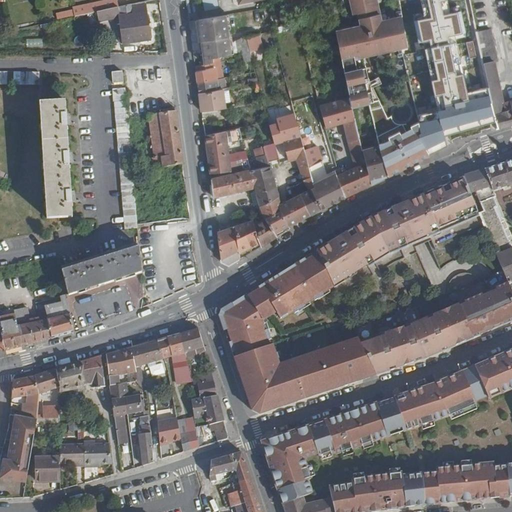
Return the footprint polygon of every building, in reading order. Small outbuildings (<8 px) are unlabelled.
[(266,4),(264,0),(239,0),(242,8),(266,4)] [(348,0),(353,27),(334,31),(342,72),(356,69),(354,59),(407,49),(401,16),(380,20),(376,0),(348,0)] [(437,8),(435,0),(418,0),(421,11),(437,8)] [(116,10),(115,2),(78,10),(79,18),(99,14),(116,10)] [(151,45),(148,16),(132,18),(131,7),(116,10),(99,14),(101,25),(120,22),(124,48),(151,45)] [(228,45),(225,21),(197,25),(201,50),(228,45)] [(276,38),(273,22),(260,24),(263,40),(276,38)] [(479,37),(476,24),(439,32),(441,45),(420,49),(425,71),(471,62),(471,63),(470,64),(471,72),(473,71),(480,102),(492,99),(488,79),(479,37)] [(499,66),(492,34),(479,37),(488,79),(498,77),(496,66),(499,66)] [(245,38),(249,52),(263,49),(259,35),(245,38)] [(249,56),(246,43),(238,44),(240,55),(244,54),(244,57),(249,56)] [(231,59),(228,45),(201,50),(203,70),(213,66),(213,63),(231,59)] [(252,67),(249,56),(244,57),(242,57),(244,68),(252,67)] [(432,102),(425,71),(408,74),(415,106),(432,102)] [(221,84),(219,72),(194,76),(196,88),(221,84)] [(0,87),(43,87),(43,74),(0,73),(0,87)] [(124,84),(124,74),(113,75),(114,85),(124,84)] [(503,98),(498,77),(488,79),(492,99),(493,100),(502,98),(503,98)] [(223,94),(221,84),(196,88),(198,98),(220,94),(223,94)] [(135,187),(127,91),(113,92),(114,106),(116,106),(125,232),(138,231),(136,209),(135,187)] [(223,114),(220,94),(198,98),(200,118),(223,114)] [(511,129),(511,105),(511,104),(504,107),(502,98),(493,100),(494,106),(500,133),(511,129)] [(73,218),(67,102),(42,102),(48,220),(73,218)] [(370,103),(371,110),(381,109),(380,102),(370,103)] [(183,167),(174,105),(161,107),(162,115),(148,117),(155,171),(183,167)] [(357,128),(352,105),(320,111),(326,133),(347,129),(351,148),(360,146),(361,146),(358,133),(357,128)] [(429,117),(428,105),(416,107),(418,117),(418,118),(429,117)] [(500,133),(494,106),(450,118),(457,145),(500,133)] [(423,137),(418,118),(418,117),(404,121),(411,145),(419,140),(419,139),(423,137)] [(449,150),(437,126),(433,126),(435,131),(423,137),(419,139),(419,140),(429,160),(449,150)] [(217,137),(216,129),(202,131),(203,140),(217,137)] [(228,165),(226,151),(234,149),(234,146),(242,145),(239,133),(217,137),(203,140),(209,179),(230,176),(228,165)] [(306,162),(301,142),(263,151),(269,171),(290,166),(306,162)] [(416,159),(411,147),(407,148),(405,142),(380,151),(381,152),(386,170),(416,159)] [(269,171),(263,151),(253,154),(257,168),(265,167),(266,172),(269,171)] [(386,170),(381,152),(363,158),(367,171),(371,189),(389,180),(386,170)] [(249,171),(246,161),(228,165),(230,176),(249,171)] [(492,191),(511,184),(511,161),(484,171),(491,187),(492,191)] [(313,190),(306,162),(290,166),(291,171),(299,169),(300,174),(306,173),(307,176),(304,177),(305,183),(303,184),(304,189),(291,195),(294,203),(290,205),(291,208),(289,209),(292,218),(294,218),(297,227),(320,215),(310,193),(313,190)] [(272,182),(269,171),(266,172),(250,175),(253,187),(272,182)] [(371,189),(367,171),(357,173),(361,194),(371,189)] [(491,187),(484,171),(463,178),(465,182),(470,194),(491,187)] [(361,194),(357,173),(338,181),(345,202),(361,194)] [(255,193),(253,187),(250,175),(210,185),(212,202),(253,193),(255,193)] [(338,181),(337,179),(313,190),(310,193),(320,215),(345,202),(338,181)] [(190,220),(185,181),(135,187),(136,209),(178,204),(180,221),(190,220)] [(276,196),(272,182),(253,187),(255,193),(255,194),(264,191),(265,196),(267,195),(268,199),(276,196)] [(374,219),(317,252),(333,285),(390,250),(439,230),(438,227),(457,219),(456,216),(462,214),(464,217),(477,211),(477,209),(470,194),(465,182),(452,188),(452,191),(446,194),(445,191),(426,199),(425,197),(388,212),(374,219)] [(277,203),(276,196),(268,199),(267,195),(265,196),(264,191),(255,194),(255,193),(253,193),(258,210),(277,203)] [(499,206),(495,197),(485,201),(483,195),(476,198),(478,203),(480,203),(482,207),(477,209),(477,211),(479,214),(486,211),(499,206)] [(283,221),(280,215),(279,210),(277,203),(258,210),(263,223),(277,219),(279,222),(283,221)] [(292,218),(289,209),(291,208),(290,205),(279,210),(280,215),(283,221),(287,232),(297,227),(294,218),(292,218)] [(287,232),(283,221),(279,222),(277,219),(263,223),(264,226),(266,225),(274,238),(287,232)] [(274,238),(266,225),(264,226),(254,231),(259,248),(260,252),(276,243),(274,238)] [(254,231),(253,226),(243,229),(250,253),(259,248),(254,231)] [(250,253),(243,229),(236,231),(240,258),(250,253)] [(240,258),(236,231),(217,238),(221,267),(229,271),(240,264),(240,258)] [(194,248),(193,240),(178,242),(179,250),(194,248)] [(511,248),(497,255),(510,286),(511,291),(511,248)] [(142,276),(138,250),(60,273),(67,298),(142,276)] [(333,285),(317,252),(298,265),(309,284),(317,300),(329,294),(328,292),(335,289),(333,285)] [(199,286),(195,257),(172,267),(175,277),(170,280),(176,297),(199,286)] [(317,300),(309,284),(298,265),(281,275),(294,294),(303,307),(309,304),(308,301),(313,299),(314,302),(317,300)] [(283,301),(294,294),(281,275),(261,287),(267,295),(279,313),(288,309),(283,301)] [(133,300),(144,297),(138,277),(127,281),(133,300)] [(502,322),(508,319),(509,321),(511,319),(511,291),(510,286),(496,291),(497,294),(485,299),(484,297),(460,307),(458,305),(410,326),(384,334),(385,337),(361,344),(366,356),(369,361),(375,375),(425,358),(473,338),(472,337),(503,324),(502,322)] [(279,313),(267,295),(261,287),(242,299),(260,316),(275,309),(277,314),(279,313)] [(303,307),(294,294),(283,301),(288,309),(291,308),(293,311),(303,307)] [(73,335),(65,298),(56,300),(58,309),(45,311),(47,323),(37,324),(42,344),(73,335)] [(269,343),(258,317),(260,316),(242,299),(221,312),(220,314),(225,329),(230,328),(233,337),(229,338),(232,347),(236,346),(239,355),(236,356),(239,365),(242,364),(245,372),(279,361),(271,342),(269,343)] [(42,344),(37,324),(30,327),(27,311),(13,314),(13,317),(0,319),(0,328),(1,336),(3,352),(42,344)] [(206,353),(200,330),(182,335),(187,361),(196,359),(196,355),(206,353)] [(187,361),(182,335),(159,342),(165,360),(171,358),(176,385),(191,382),(190,380),(187,361)] [(366,356),(361,344),(359,338),(331,346),(340,368),(356,361),(366,356)] [(165,360),(159,342),(132,349),(135,375),(136,384),(143,391),(141,367),(165,360)] [(340,368),(331,346),(285,359),(300,392),(341,372),(340,368)] [(135,375),(132,349),(107,356),(111,389),(121,387),(120,379),(135,375)] [(511,351),(495,358),(508,390),(511,388),(511,351)] [(362,364),(369,361),(366,356),(356,361),(360,373),(364,371),(362,364)] [(106,388),(101,358),(59,371),(61,390),(62,393),(92,388),(96,422),(101,421),(103,424),(105,423),(103,409),(107,409),(106,388)] [(508,390),(495,358),(494,359),(495,362),(482,367),(481,364),(474,368),(475,371),(468,374),(467,371),(464,372),(474,400),(494,392),(494,391),(499,389),(500,393),(508,390)] [(300,392),(285,359),(279,361),(245,372),(250,385),(247,386),(255,410),(260,412),(275,405),(285,400),(300,392)] [(360,373),(356,361),(340,368),(341,372),(300,392),(301,394),(320,387),(322,391),(331,387),(330,384),(351,376),(353,380),(360,377),(359,373),(360,373)] [(61,390),(59,371),(59,370),(36,377),(37,378),(40,395),(61,390)] [(474,400),(464,372),(434,384),(445,417),(475,405),(473,401),(474,400)] [(213,383),(211,375),(190,380),(191,382),(192,388),(196,388),(213,383)] [(40,395),(37,378),(15,383),(12,405),(17,407),(22,407),(20,417),(37,421),(40,395)] [(227,438),(213,383),(196,388),(198,401),(191,403),(194,419),(207,416),(209,426),(215,424),(217,432),(215,432),(218,443),(225,441),(227,438)] [(445,417),(434,384),(402,395),(404,400),(394,403),(404,431),(445,417)] [(198,401),(196,388),(192,388),(184,390),(187,404),(191,403),(198,401)] [(286,403),(295,399),(294,397),(301,394),(300,392),(285,400),(286,403)] [(404,431),(394,403),(393,398),(371,406),(382,438),(404,431)] [(145,414),(143,399),(127,401),(129,417),(145,414)] [(129,417),(127,401),(112,403),(114,419),(129,417)] [(263,414),(276,408),(275,405),(260,412),(263,414)] [(381,439),(369,406),(323,421),(324,423),(308,429),(315,450),(317,456),(337,449),(338,453),(381,439)] [(371,406),(369,406),(381,439),(382,438),(371,406)] [(61,421),(62,411),(46,410),(46,420),(61,421)] [(20,417),(11,415),(8,429),(0,461),(0,478),(26,481),(37,421),(20,417)] [(153,463),(152,450),(149,419),(141,420),(142,434),(140,435),(143,467),(153,463)] [(183,454),(179,434),(177,423),(165,426),(166,434),(168,434),(170,444),(152,450),(153,463),(183,454)] [(276,444),(308,429),(307,427),(261,442),(263,449),(276,444)] [(309,480),(301,455),(315,450),(308,429),(276,444),(263,449),(264,452),(269,451),(272,463),(268,464),(277,490),(281,489),(283,493),(279,495),(281,503),(301,497),(310,493),(306,481),(309,480)] [(198,449),(194,431),(179,434),(183,454),(198,449)] [(112,467),(109,449),(86,448),(86,447),(61,446),(60,460),(60,465),(77,465),(77,469),(85,469),(85,470),(93,470),(92,467),(112,467)] [(250,481),(241,454),(211,463),(209,478),(215,477),(236,473),(239,484),(250,481)] [(60,465),(60,460),(37,459),(36,481),(48,481),(48,480),(60,480),(60,465)] [(509,497),(498,467),(492,467),(492,463),(461,466),(472,501),(497,498),(497,493),(507,493),(507,497),(509,497)] [(511,465),(498,467),(509,497),(511,496),(511,465)] [(472,501),(461,466),(435,469),(436,472),(420,474),(424,500),(424,506),(434,505),(433,500),(439,500),(439,504),(472,501)] [(424,500),(420,474),(401,476),(401,473),(351,480),(351,484),(328,487),(331,498),(333,511),(343,511),(344,511),(349,510),(349,511),(367,511),(413,506),(412,502),(424,500)] [(255,496),(250,481),(239,484),(244,499),(255,496)] [(260,511),(255,496),(244,499),(247,511),(260,511)] [(333,511),(331,498),(304,504),(301,497),(281,503),(284,511),(333,511)]
